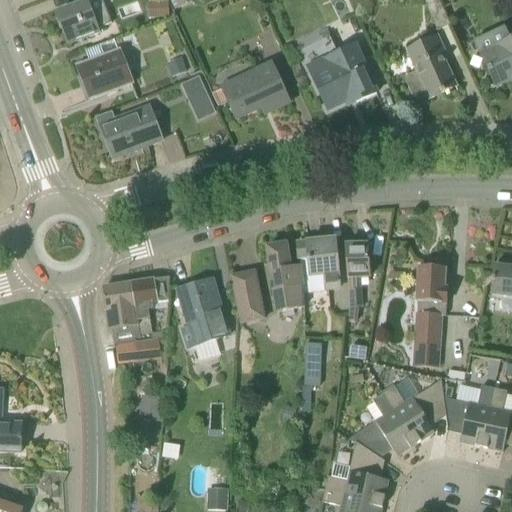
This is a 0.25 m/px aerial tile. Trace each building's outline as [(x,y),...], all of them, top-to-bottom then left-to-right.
[(88,4),(83,6),(58,16),(69,46),(100,34),(98,30),(113,24),(103,0),(102,0),(89,5),(88,4)] [(423,0),(438,32),(451,26),(438,0),(423,0)] [(511,79),(511,39),(510,40),(505,29),(476,43),(497,86),(511,79)] [(409,50),(420,76),(407,82),(413,96),(414,98),(415,99),(417,100),(419,100),(420,100),(422,100),(429,97),(430,100),(457,89),(445,61),(444,60),(443,60),(443,59),(442,59),(441,60),(438,51),(440,50),(435,38),(409,50)] [(78,68),(91,102),(133,85),(116,41),(88,52),(92,63),(78,68)] [(355,46),(308,68),(328,110),(356,98),(358,102),(376,94),(355,46)] [(272,66),(223,89),(237,120),(271,105),(274,111),(289,104),(272,66)] [(185,96),(203,89),(199,79),(181,86),(185,96)] [(117,125),(102,130),(113,160),(162,142),(149,108),(115,121),(117,125)] [(287,245),(268,248),(272,273),(275,273),(277,290),(274,291),(278,313),(305,308),(305,296),(304,287),(301,267),(291,269),(287,245)] [(297,248),(298,259),(308,258),(310,281),(324,280),(326,294),(339,293),(335,245),(297,248)] [(347,248),(348,281),(349,281),(351,310),(349,323),(357,324),(359,309),(362,309),(361,280),(369,280),(369,247),(347,248)] [(511,302),(511,270),(495,268),(491,300),(511,302)] [(439,370),(441,338),(431,337),(431,329),(437,329),(438,317),(447,318),(450,273),(445,273),(445,271),(421,269),(418,315),(415,368),(439,370)] [(231,278),(241,325),(264,320),(254,273),(231,278)] [(140,335),(153,334),(149,311),(154,311),(153,305),(169,303),(171,279),(155,280),(155,283),(132,286),(139,328),(140,328),(139,328),(140,335)] [(187,351),(230,338),(216,293),(205,297),(201,285),(178,292),(189,327),(181,330),(187,351)] [(132,286),(131,286),(103,291),(109,333),(139,328),(140,328),(139,328),(132,286)] [(130,344),(132,363),(161,360),(159,340),(130,344)] [(320,387),(321,346),(306,346),(305,387),(320,387)] [(395,389),(384,395),(416,446),(435,434),(431,427),(432,421),(446,413),(444,400),(442,383),(414,401),(413,400),(406,405),(395,389)] [(460,444),(482,449),(495,390),(468,384),(464,404),(444,400),(446,413),(448,428),(447,433),(448,433),(449,429),(459,431),(462,436),(460,444)] [(140,410),(157,412),(160,388),(143,386),(140,410)] [(508,393),(495,390),(482,449),(504,454),(506,446),(510,443),(511,443),(511,413),(504,412),(508,393)] [(0,452),(21,454),(23,426),(0,424),(0,419),(1,420),(2,392),(0,391),(0,452)] [(349,441),(356,445),(381,461),(385,464),(386,463),(376,457),(388,449),(393,450),(397,458),(416,446),(384,395),(373,402),(384,419),(376,423),(376,424),(349,441)] [(356,445),(350,473),(349,473),(347,482),(328,477),(325,491),(384,504),(389,482),(381,480),(378,475),(381,461),(356,445)] [(381,511),(384,504),(325,491),(322,503),(341,507),(340,511),(381,511)] [(0,511),(22,511),(23,511),(0,503),(0,511)]
